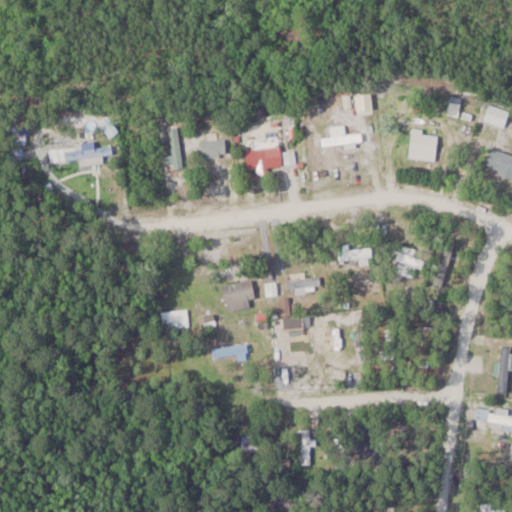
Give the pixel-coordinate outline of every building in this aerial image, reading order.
[(453,115),(460,114),(459,102),(452,103),(453,115)] [(510,111),(491,105),(486,121),(506,126),(510,111)] [(184,166),(180,127),(171,128),(174,167),(184,166)] [(411,151),(437,154),(440,133),(414,130),(411,151)] [(364,142),(363,131),(323,137),(324,148),(364,142)] [(202,156),(227,156),(227,140),(202,140),(202,156)] [(114,153),(112,141),(50,148),(52,161),(90,157),(91,162),(105,161),(104,154),(114,153)] [(247,149),(249,172),(284,168),(282,146),(247,149)] [(487,167),(511,176),(511,154),(494,147),(487,167)] [(455,246),(445,244),(434,285),(444,287),(455,246)] [(371,246),(340,247),(341,263),(372,262),(371,246)] [(421,246),(399,250),(403,272),(424,269),(421,246)] [(289,292),(323,288),(321,275),(287,279),(289,292)] [(265,294),(278,294),(278,281),(265,280),(265,294)] [(226,281),(226,307),(256,307),(256,281),(226,281)] [(214,357),(249,351),(248,342),(212,348),(214,357)] [(314,428),(299,428),(299,460),(314,460),(314,428)] [(243,435),(243,451),(265,451),(265,435),(243,435)] [(271,507),(287,511),(296,511),(300,502),(275,494),(271,507)] [(381,511),(395,511),(396,502),(381,502),(381,511)] [(493,511),(494,502),(487,502),(486,511),(493,511)]
